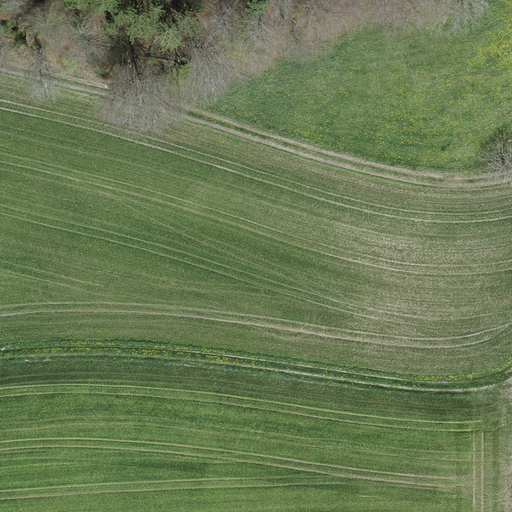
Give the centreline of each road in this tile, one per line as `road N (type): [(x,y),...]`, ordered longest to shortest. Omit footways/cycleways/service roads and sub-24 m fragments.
road 1 (track): [(0,61),(356,164),(426,179),(511,174)]
road 2 (track): [(511,375),(424,386),(203,356),(0,354)]
